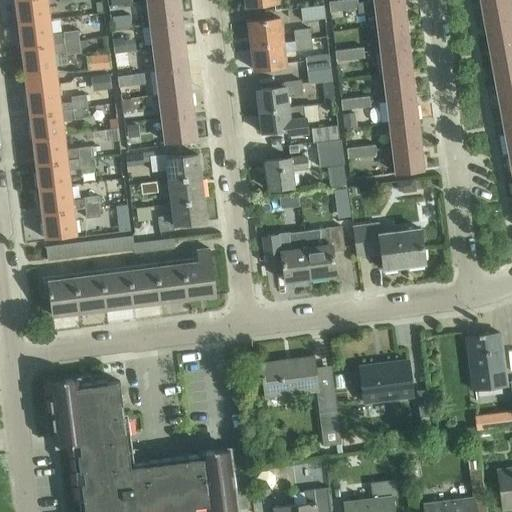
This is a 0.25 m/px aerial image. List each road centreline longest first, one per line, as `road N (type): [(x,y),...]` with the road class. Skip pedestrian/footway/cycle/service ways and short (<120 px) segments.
road 1 (residential): [(248,325),(208,0)]
road 2 (residential): [(470,295),(434,0)]
road 3 (residential): [(7,356),(248,325)]
road 4 (residential): [(248,325),(470,295)]
road 5 (residential): [(26,511),(7,356)]
